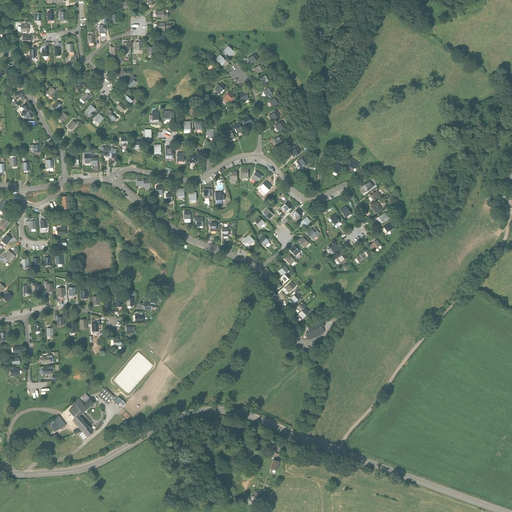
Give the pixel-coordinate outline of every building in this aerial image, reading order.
[(236,52),(229,46),(224,51),(231,57),(236,52)] [(154,48),(148,48),(148,53),(146,53),(147,56),(155,56),(154,48)] [(260,59),(257,54),(249,59),(252,64),(260,59)] [(228,61),(221,55),(216,60),(223,66),(228,61)] [(218,69),(211,62),(206,67),(213,73),(218,69)] [(266,69),(263,64),(255,69),(258,74),(266,69)] [(127,75),(123,70),(117,76),(122,80),(127,75)] [(272,80),(269,74),(261,79),(264,85),(272,80)] [(132,78),(126,84),(131,88),(136,82),(132,78)] [(83,79),(75,87),(79,91),(87,84),(83,79)] [(227,88),(222,83),(216,90),(221,95),(227,88)] [(276,92),(272,87),(264,92),(268,97),(276,92)] [(53,88),(47,94),(52,98),(56,94),(57,95),(61,91),(57,88),(55,90),(53,88)] [(88,90),(85,92),(91,98),(94,95),(88,90)] [(251,100),(247,91),(241,94),(245,103),(251,100)] [(24,96),(22,92),(16,94),(12,96),(14,101),(24,96)] [(235,97),(230,92),(224,99),(229,104),(235,97)] [(86,93),(79,101),(83,105),(91,97),(86,93)] [(135,100),(129,94),(125,99),(131,104),(135,100)] [(282,102),(279,97),(270,102),(274,108),(282,102)] [(57,101),(52,107),(57,112),(62,106),(57,101)] [(127,109),(121,103),(117,108),(122,114),(127,109)] [(34,117),(28,105),(20,109),(26,121),(34,117)] [(96,110),(91,105),(86,111),(91,116),(96,110)] [(120,117),(111,109),(108,112),(111,115),(109,117),(115,122),(120,117)] [(282,117),(279,112),(270,116),(274,122),(282,117)] [(69,117),(63,113),(58,119),(63,123),(69,117)] [(100,114),(94,120),(99,125),(105,119),(100,114)] [(254,125),(250,116),(244,119),(248,127),(254,125)] [(78,125),(73,121),(68,127),(72,131),(78,125)] [(288,127),(284,122),(276,127),(280,132),(288,127)] [(245,132),(241,123),(236,126),(239,134),(245,132)] [(215,139),(215,129),(210,129),(210,128),(206,128),(207,135),(208,135),(209,139),(215,139)] [(237,139),(233,130),(227,133),(231,142),(237,139)] [(287,142),(283,136),(275,141),(279,147),(287,142)] [(40,145),(31,146),(31,148),(34,148),(34,154),(40,153),(40,145)] [(303,153),(299,147),(291,153),(295,158),(303,153)] [(309,163),(306,158),(298,163),(302,168),(309,163)] [(359,163),(353,160),(349,168),(355,171),(359,163)] [(511,180),(511,162),(503,177),(511,181),(511,180)] [(344,167),(338,164),(333,173),(339,176),(344,167)] [(264,176),(258,172),(253,180),(259,184),(264,176)] [(273,187),(268,182),(261,189),(266,194),(273,187)] [(376,188),(372,182),(365,187),(369,193),(376,188)] [(383,198),(379,192),(372,197),(376,203),(383,198)] [(69,197),(62,198),(63,206),(59,206),(60,212),(70,210),(69,197)] [(294,207),(290,203),(284,209),(288,213),(294,207)] [(9,208),(3,204),(1,207),(0,207),(0,212),(3,215),(9,208)] [(385,210),(381,205),(374,210),(377,215),(385,210)] [(353,215),(348,207),(343,211),(348,218),(353,215)] [(305,214),(301,209),(294,216),(298,220),(305,214)] [(276,216),(270,210),(265,214),(271,221),(276,216)] [(391,219),(387,214),(380,219),(384,224),(391,219)] [(126,222),(117,215),(113,220),(122,227),(126,222)] [(342,223),(337,215),(331,219),(337,227),(342,223)] [(199,217),(196,217),(196,223),(198,223),(198,228),(205,228),(205,219),(199,219),(199,217)] [(267,225),(261,218),(257,223),(263,229),(267,225)] [(313,223),(309,218),(302,224),(306,229),(313,223)] [(10,224),(5,220),(0,226),(5,230),(10,224)] [(49,221),(41,222),(42,230),(50,229),(49,221)] [(141,233),(126,222),(122,227),(118,232),(131,242),(135,236),(137,238),(141,233)] [(398,228),(394,223),(386,229),(390,234),(398,228)] [(176,251),(150,230),(142,239),(147,243),(145,246),(167,262),(176,251)] [(320,237),(314,230),(309,235),(315,241),(320,237)] [(12,240),(7,236),(1,242),(7,247),(12,240)] [(257,243),(251,236),(247,239),(246,238),(243,241),(247,245),(249,243),(252,247),(257,243)] [(272,244),(265,237),(260,241),(267,248),(272,244)] [(311,245),(305,238),(300,243),(306,249),(311,245)] [(384,247),(380,241),(373,247),(376,252),(384,247)] [(342,250),(338,245),(331,251),(334,256),(342,250)] [(303,253),(296,247),(291,251),(298,258),(303,253)] [(14,256),(9,252),(4,258),(9,263),(14,256)] [(370,259),(366,254),(364,256),(358,259),(362,264),(370,259)] [(349,260),(345,255),(338,260),(342,266),(349,260)] [(298,263),(292,256),(287,261),(293,267),(298,263)] [(65,266),(65,258),(56,259),(57,267),(65,266)] [(292,272),(287,267),(281,274),(285,278),(290,274),(292,272)] [(294,278),(290,274),(285,278),(283,280),(288,284),(294,278)] [(298,288),(294,284),(287,290),(292,295),(298,288)] [(72,287),(69,287),(69,293),(70,293),(70,298),(77,298),(77,290),(72,290),(72,287)] [(88,292),(82,293),(82,301),(89,301),(89,299),(91,299),(90,294),(88,295),(88,292)] [(14,298),(9,294),(3,300),(8,305),(14,298)] [(304,299),(299,294),(293,301),(297,305),(304,299)] [(103,299),(94,299),(94,307),(103,307),(103,299)] [(137,300),(128,301),(128,309),(136,309),(136,306),(137,306),(137,300)] [(126,301),(117,301),(117,309),(124,309),(124,305),(126,305),(126,301)] [(309,308),(305,304),(298,310),(302,315),(307,310),(309,308)] [(312,315),(307,310),(302,315),(301,316),(306,321),(312,315)] [(60,318),(56,318),(56,323),(59,323),(59,328),(65,328),(65,319),(60,320),(60,318)] [(95,326),(93,326),(93,335),(100,334),(100,328),(103,328),(103,323),(95,323),(95,326)] [(312,335),(308,337),(311,344),(325,338),(324,336),(327,335),(325,330),(327,329),(325,323),(310,329),(312,335)] [(48,360),(43,360),(44,367),(52,366),(52,361),(53,361),(53,357),(48,357),(48,360)] [(49,371),(44,371),(44,378),(53,378),(52,372),(54,372),(54,368),(48,369),(49,371)] [(114,400),(105,392),(98,400),(107,408),(114,400)] [(95,408),(86,397),(75,406),(77,408),(70,414),(76,422),(74,424),(76,427),(82,421),(80,419),(95,408)] [(126,407),(118,400),(114,405),(121,412),(126,407)] [(65,425),(60,419),(55,423),(62,432),(68,428),(66,424),(65,425)] [(82,421),(76,427),(81,433),(88,440),(94,434),(82,421)] [(88,440),(81,433),(77,437),(84,444),(88,440)] [(277,464),(276,463),(273,473),(274,473),(279,474),(282,465),(277,464)] [(270,502),(265,501),(264,504),(261,503),(263,498),(259,496),(257,501),(255,500),(254,504),(253,506),(258,509),(259,507),(266,510),(268,506),(270,502)]
